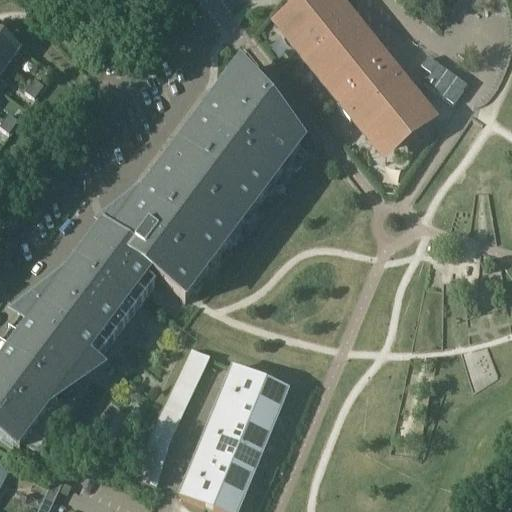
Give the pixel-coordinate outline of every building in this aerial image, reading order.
[(383,73),(325,1),(286,33),(344,104),(336,110),(350,126),(357,120),(384,154),(423,123),(396,89),(403,83),(390,67),(383,73)] [(21,52),(0,36),(0,65),(7,71),(21,52)] [(21,329),(0,356),(0,438),(19,453),(24,447),(40,459),(61,418),(69,422),(89,380),(78,375),(85,365),(91,369),(172,260),(203,283),(300,153),(300,152),(299,153),(273,121),(276,117),(274,116),(271,119),(266,115),(270,110),(241,75),(113,245),(104,238),(46,315),(36,308),(29,319),(38,326),(30,336),(21,329)] [(34,81),(30,88),(39,95),(44,88),(34,81)] [(39,95),(30,88),(25,94),(34,101),(39,95)] [(9,116),(4,122),(13,129),(18,123),(9,116)] [(13,129),(4,122),(0,127),(0,129),(9,136),(13,129)] [(435,317),(440,292),(423,288),(417,314),(435,317)] [(463,311),(478,308),(475,295),(460,298),(463,311)] [(192,356),(189,364),(205,370),(208,364),(208,363),(192,356)] [(191,398),(205,370),(189,364),(175,391),(191,398)] [(224,394),(275,416),(283,396),(287,398),(288,396),(232,373),(231,374),(232,375),(225,391),(224,391),(223,391),(225,392),(224,394)] [(175,391),(172,398),(188,405),(191,398),(175,391)] [(275,416),(224,394),(222,398),(221,398),(222,399),(215,416),(266,437),(275,416)] [(172,398),(169,405),(185,412),(188,405),(172,398)] [(172,440),(185,412),(169,405),(155,433),(172,440)] [(266,437),(215,416),(207,433),(206,433),(206,434),(207,434),(206,437),(257,458),(266,437)] [(155,433),(152,440),(169,447),(172,440),(155,433)] [(257,458),(206,437),(205,440),(203,440),(203,441),(204,441),(197,459),(248,480),(257,458)] [(152,440),(149,447),(166,454),(169,448),(169,447),(152,440)] [(166,454),(149,447),(142,477),(158,484),(166,454)] [(248,480),(197,459),(190,476),(189,475),(189,476),(190,476),(188,480),(239,501),(248,480)] [(139,483),(138,484),(155,491),(156,490),(155,490),(158,484),(142,477),(139,483)] [(234,511),(239,501),(188,480),(187,482),(186,482),(186,483),(187,483),(180,500),(179,499),(179,501),(205,511),(234,511)] [(51,511),(63,488),(53,483),(39,511),(51,511)]
